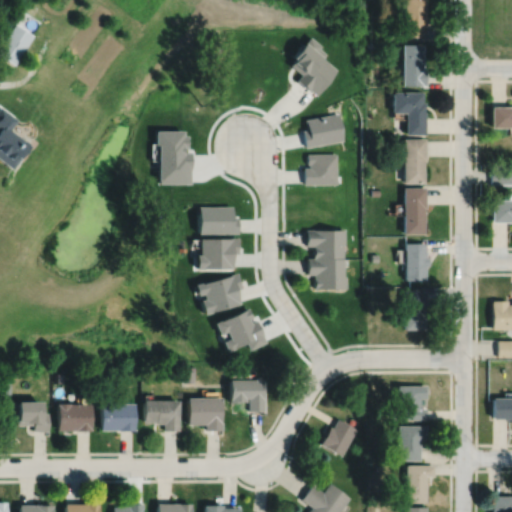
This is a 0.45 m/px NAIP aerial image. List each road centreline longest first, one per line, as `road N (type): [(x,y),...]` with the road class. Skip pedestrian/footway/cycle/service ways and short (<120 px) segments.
road 1 (residential): [(463,355),(335,363),(312,381),(264,463),(0,465)]
road 2 (residential): [(461,0),(462,511)]
road 3 (residential): [(327,368),(270,278),(268,191),(244,143)]
